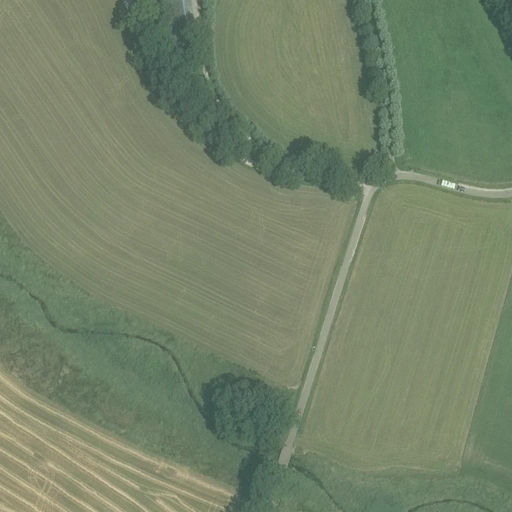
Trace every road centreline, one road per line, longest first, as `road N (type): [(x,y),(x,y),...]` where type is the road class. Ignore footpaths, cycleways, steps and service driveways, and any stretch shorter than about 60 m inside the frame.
road 1 (unclassified): [(263,511),(370,191),(386,178),(409,177),(511,194)]
road 2 (track): [(370,191),(251,163),(221,144),(173,98),(127,0)]
